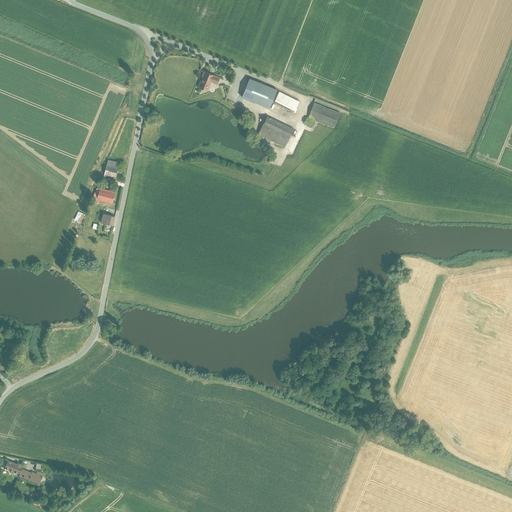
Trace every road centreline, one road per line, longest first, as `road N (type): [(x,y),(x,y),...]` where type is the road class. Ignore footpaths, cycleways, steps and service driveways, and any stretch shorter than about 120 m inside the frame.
road 1 (unclassified): [(0,401),(75,358),(95,336),(150,69),(139,30),(69,0)]
road 2 (track): [(374,316),(362,363),(370,409),(353,430),(252,389),(160,368),(94,337)]
road 3 (track): [(511,492),(382,437)]
